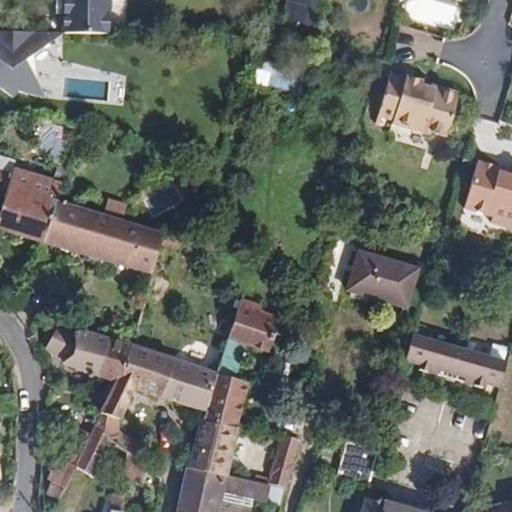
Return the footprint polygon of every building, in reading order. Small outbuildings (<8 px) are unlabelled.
[(64,34),(111,35),(111,0),(59,0),(59,15),(64,15),(64,34)] [(62,35),(0,33),(0,89),(12,98),(17,93),(44,98),(25,60),(62,35)] [(406,80),(390,75),(378,117),(394,121),(393,124),(430,135),(431,132),(447,137),(459,94),(440,88),(436,92),(422,87),(423,83),(406,78),(406,80)] [(511,176),(500,173),(501,169),(478,162),(465,208),(493,216),(491,223),(511,228),(511,176)] [(0,228),(45,242),(57,204),(47,201),(53,181),(13,169),(11,174),(6,192),(0,211),(0,228)] [(11,174),(0,170),(0,189),(6,192),(11,174)] [(47,201),(57,204),(63,184),(53,181),(47,201)] [(159,246),(162,235),(57,204),(45,242),(125,266),(151,273),(159,246)] [(162,235),(159,246),(180,253),(185,236),(164,229),(162,235)] [(358,254),(348,290),(407,306),(417,270),(358,254)] [(256,315),(258,310),(260,305),(242,299),(238,309),(256,315)] [(200,420),(237,428),(248,383),(235,379),(244,345),(267,353),(280,318),(258,310),(256,315),(238,309),(228,339),(215,375),(204,411),(200,420)] [(95,376),(108,339),(85,331),(78,332),(71,334),(69,341),(52,333),(45,349),(62,361),(61,362),(75,369),(95,376)] [(483,383),(499,387),(507,362),(412,335),(405,361),(421,366),(420,371),(482,388),(483,383)] [(116,383),(131,347),(108,339),(95,376),(116,383)] [(132,387),(204,411),(215,375),(131,347),(116,383),(102,413),(119,421),(132,387)] [(111,439),(119,421),(102,413),(94,429),(104,433),(111,439)] [(225,475),(237,428),(200,420),(186,466),(225,475)] [(127,428),(115,443),(126,452),(160,479),(162,456),(127,428)] [(112,440),(111,439),(104,433),(94,429),(90,436),(79,460),(76,466),(75,468),(94,476),(101,460),(112,440)] [(79,460),(90,436),(78,430),(65,453),(79,460)] [(291,469),(299,443),(280,437),(272,463),(291,469)] [(335,478),(369,487),(380,450),(346,442),(335,478)] [(123,475),(158,502),(160,479),(126,452),(123,475)] [(60,500),(75,468),(76,466),(57,457),(46,479),(51,482),(46,496),(60,500)] [(288,481),(291,469),(272,463),(269,475),(288,481)] [(266,502),(270,486),(266,485),(225,475),(186,466),(175,511),(217,511),(221,493),(253,500),(266,502)] [(286,490),(288,481),(269,475),(266,485),(270,486),(286,490)] [(281,506),(286,490),(270,486),(266,502),(281,506)] [(221,493),(217,511),(250,511),(253,500),(221,493)] [(413,511),(384,504),(384,505),(365,500),(361,511),(413,511)]
